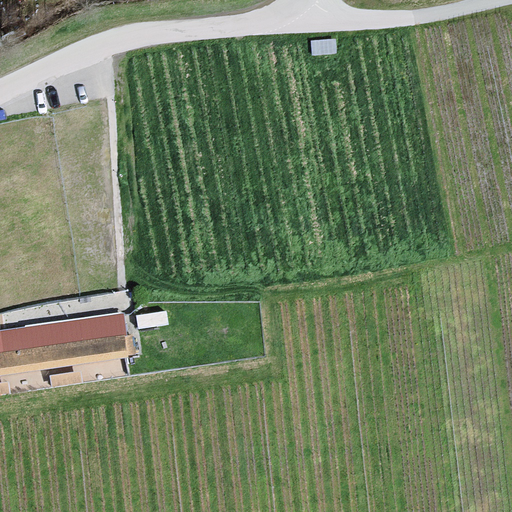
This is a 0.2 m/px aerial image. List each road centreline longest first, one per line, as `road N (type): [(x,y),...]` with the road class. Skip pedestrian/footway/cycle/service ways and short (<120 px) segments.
road 1 (unclassified): [(0,76),(120,27),(320,1)]
road 2 (unknown): [(105,33),(123,248)]
